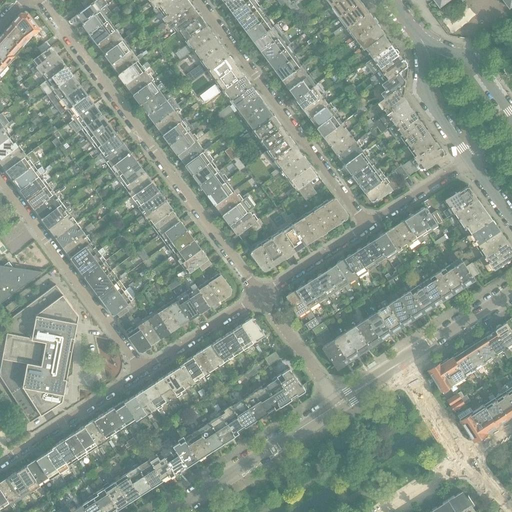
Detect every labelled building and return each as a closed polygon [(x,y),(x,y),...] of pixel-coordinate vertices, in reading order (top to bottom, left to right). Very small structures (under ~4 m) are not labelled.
[(161,11),(176,0),(154,0),(151,2),(156,8),(158,7),(161,11)] [(167,23),(191,6),(187,1),(187,0),(176,0),(161,11),(165,16),(163,18),(167,23)] [(233,11),(248,0),(228,0),(226,2),(229,5),(229,7),(231,10),(233,11)] [(240,21),(256,9),(249,0),(248,0),(233,11),(236,15),(236,17),(238,20),(240,20),(240,21)] [(340,17),(360,2),(358,0),(340,0),(332,6),(340,17)] [(511,0),(433,0),(439,7),(448,0),(502,0),(509,8),(511,6),(511,0)] [(83,23),(102,9),(96,1),(86,8),(75,16),(79,21),(80,20),(82,23),(83,22),(83,23)] [(348,28),(368,13),(364,8),(364,6),(362,3),(360,2),(340,17),(348,28)] [(180,29),(199,15),(196,10),(194,10),(191,6),(167,23),(170,28),(172,27),(176,32),(180,29)] [(90,33),(91,32),(109,19),(117,12),(115,10),(111,13),(110,11),(106,15),(102,9),(83,23),(84,23),(82,25),(86,30),(87,30),(90,33)] [(247,30),(263,19),(256,9),(240,21),(243,25),(243,27),(245,30),(247,30)] [(355,38),(376,24),(372,18),(372,17),(370,13),(368,13),(348,28),(355,38)] [(38,29),(27,15),(21,14),(14,23),(29,37),(35,42),(38,39),(32,34),(38,29)] [(213,36),(202,21),(202,19),(199,15),(180,29),(190,43),(175,53),(180,59),(195,49),(213,36)] [(116,29),(120,26),(118,23),(114,26),(109,19),(91,32),(91,33),(90,35),(94,40),(95,40),(97,43),(98,42),(116,29)] [(255,40),(270,29),(263,19),(247,30),(250,34),(250,36),(252,39),(254,39),(255,40)] [(29,37),(14,23),(13,23),(11,23),(9,26),(9,28),(5,32),(21,46),(29,37)] [(364,49),(383,35),(384,34),(380,29),(380,27),(378,24),(376,24),(355,38),(364,49)] [(336,36),(345,30),(342,26),(333,33),(336,36)] [(105,53),(106,52),(124,39),(116,29),(98,42),(99,43),(97,45),(101,50),(102,50),(105,53)] [(262,50),(278,38),(270,29),(255,40),(258,44),(257,46),(259,49),(261,49),(262,50)] [(21,46),(5,32),(3,32),(1,35),(1,37),(0,37),(0,43),(13,55),(21,46)] [(159,39),(155,32),(149,37),(153,43),(159,39)] [(371,60),(391,45),(390,44),(391,41),(389,39),(386,39),(383,35),(364,49),(371,60)] [(228,56),(217,41),(217,39),(215,37),(214,36),(213,36),(195,49),(210,69),(228,56)] [(269,59),(285,48),(278,38),(262,50),(265,54),(264,56),(267,58),(268,59),(269,59)] [(131,49),(141,43),(139,40),(133,43),(132,42),(128,45),(124,39),(106,52),(106,53),(104,55),(109,60),(110,60),(112,63),(113,63),(131,49)] [(41,54),(51,47),(47,41),(37,49),(41,54)] [(15,57),(13,55),(0,43),(0,59),(7,65),(15,57)] [(379,70),(398,56),(398,55),(399,52),(397,49),(394,49),(391,45),(371,60),(379,70)] [(32,51),(27,47),(25,50),(32,56),(34,54),(32,52),(32,51)] [(35,74),(58,56),(51,47),(41,54),(31,61),(35,66),(31,69),(32,71),(28,74),(30,77),(35,74)] [(276,69),(292,58),(285,48),(269,59),(272,63),(272,65),(274,68),(276,68),(276,69)] [(120,73),(139,59),(148,53),(146,51),(141,55),(140,53),(136,56),(131,49),(113,63),(114,63),(112,65),(116,70),(117,70),(119,73),(120,73)] [(356,57),(361,53),(360,52),(355,55),(349,59),(350,61),(356,57)] [(46,81),(65,66),(58,56),(35,74),(37,77),(40,77),(42,76),(46,81)] [(243,75),(232,61),(232,59),(230,57),(228,56),(210,69),(225,89),(243,75)] [(382,84),(405,67),(407,66),(407,65),(406,64),(406,62),(404,60),(402,59),(402,58),(401,59),(398,56),(379,70),(372,74),(376,79),(382,74),(386,80),(381,83),(382,84)] [(283,78),(299,67),(292,58),(276,69),(279,73),(279,75),(281,78),(283,78)] [(126,84),(146,69),(145,69),(152,64),(151,62),(147,65),(145,63),(143,65),(139,59),(120,73),(119,73),(118,74),(126,84)] [(53,90),(73,76),(65,66),(46,81),(53,90)] [(290,88),(306,76),(299,67),(283,78),(286,82),(286,84),(288,87),(290,88)] [(402,85),(404,83),(405,80),(404,78),(406,77),(407,69),(405,67),(382,84),(385,89),(380,92),(384,97),(379,101),(380,103),(403,86),(402,85)] [(133,94),(153,79),(146,69),(126,84),(133,94)] [(257,95),(247,81),(247,79),(245,77),(243,76),(243,75),(225,89),(239,109),(257,95)] [(60,100),(80,85),(73,76),(53,90),(60,100)] [(296,99),(313,86),(306,76),(290,88),(293,92),(293,94),(296,99)] [(141,104),(161,89),(161,90),(165,88),(162,83),(158,86),(153,79),(133,94),(141,104)] [(303,108),(321,95),(318,91),(320,89),(316,84),(313,86),(296,99),(303,108)] [(67,109),(87,95),(80,85),(60,100),(67,109)] [(405,101),(402,96),(403,95),(404,88),(403,86),(380,103),(384,109),(381,111),(384,115),(405,101)] [(148,114),(172,97),(174,95),(171,91),(165,96),(161,90),(161,89),(141,104),(148,114)] [(310,117),(328,104),(325,100),(327,98),(323,94),(321,95),(303,108),(310,117)] [(74,119),(94,104),(87,95),(67,109),(74,119)] [(254,129),(272,115),(261,101),(262,99),(260,97),(258,96),(257,95),(239,109),(252,125),(237,136),(239,139),(254,129)] [(155,124),(175,110),(184,104),(181,101),(177,104),(172,97),(148,114),(155,124)] [(392,126),(412,111),(405,101),(384,115),(392,126)] [(200,107),(197,102),(191,107),(194,111),(200,107)] [(317,127),(335,114),(332,109),(334,108),(330,103),(328,104),(310,117),(317,127)] [(82,129),(101,114),(94,104),(74,119),(82,129)] [(219,114),(217,115),(220,119),(222,117),(223,118),(233,110),(229,105),(219,113),(219,114)] [(163,134),(182,120),(175,110),(155,124),(163,134)] [(399,136),(420,121),(419,121),(420,118),(418,115),(415,115),(412,111),(392,126),(399,136)] [(324,136),(342,123),(338,118),(341,117),(337,112),(335,114),(317,127),(324,136)] [(89,138),(108,124),(101,114),(82,129),(89,138)] [(287,135),(276,121),(276,119),(275,117),(273,116),(272,115),(254,129),(269,149),(287,135)] [(37,118),(32,122),(35,126),(40,121),(37,118)] [(0,144),(12,136),(6,128),(14,122),(13,120),(4,126),(0,129),(0,144)] [(170,144),(189,130),(182,120),(163,134),(170,144)] [(331,145),(349,132),(345,128),(348,126),(344,121),(342,123),(324,136),(331,145)] [(407,147),(427,132),(427,131),(428,128),(426,126),(423,126),(420,121),(399,136),(407,147)] [(96,148),(115,133),(108,124),(89,138),(96,148)] [(194,136),(189,130),(170,144),(178,154),(197,140),(204,135),(202,131),(194,136)] [(338,155),(355,141),(352,137),(355,135),(351,131),(349,132),(331,145),(338,155)] [(414,157),(435,143),(434,142),(435,139),(433,136),(430,137),(427,132),(407,147),(414,157)] [(103,157),(123,143),(115,133),(96,148),(103,157)] [(284,169),(302,156),(291,141),(291,139),(290,137),(288,136),(287,135),(269,149),(264,152),(272,163),(277,159),(281,166),(271,173),(273,176),(284,169)] [(0,159),(19,146),(12,136),(0,144),(0,159)] [(205,151),(197,140),(178,154),(185,164),(205,151)] [(345,164),(363,151),(359,146),(361,145),(358,140),(356,142),(355,141),(338,155),(345,164)] [(425,167),(444,154),(436,142),(435,143),(414,157),(401,166),(401,165),(394,170),(395,171),(392,173),(396,179),(400,177),(402,180),(420,168),(423,168),(425,167)] [(110,167),(130,153),(123,143),(103,157),(110,167)] [(0,162),(6,170),(27,154),(20,145),(19,146),(0,159),(0,162)] [(352,173),(370,161),(366,156),(368,154),(365,149),(363,151),(345,164),(352,173)] [(193,174),(212,160),(205,151),(185,164),(193,174)] [(117,177),(137,162),(130,153),(110,167),(117,177)] [(13,180),(34,164),(27,154),(6,170),(13,180)] [(308,182),(317,175),(306,161),(306,159),(304,157),(303,156),(302,156),(284,169),(296,185),(285,193),(288,197),(299,189),(308,182)] [(359,183),(377,170),(373,165),(375,163),(372,159),(370,161),(352,173),(359,183)] [(200,184),(219,170),(212,160),(193,174),(200,184)] [(124,186),(144,172),(137,162),(117,177),(124,186)] [(20,189),(41,174),(34,164),(13,180),(20,189)] [(366,192),(384,179),(380,174),(382,173),(379,168),(377,170),(359,183),(366,192)] [(207,194),(227,180),(219,170),(200,184),(207,194)] [(132,196),(151,182),(144,172),(124,186),(132,196)] [(27,199),(48,183),(41,174),(20,189),(27,199)] [(391,189),(387,184),(390,183),(386,178),(384,179),(366,192),(372,201),(374,201),(391,189)] [(215,204),(234,190),(227,180),(207,194),(215,204)] [(139,206),(158,191),(151,182),(132,196),(139,206)] [(303,194),(312,187),(308,182),(299,189),(303,194)] [(34,209),(55,193),(48,183),(27,199),(34,209)] [(452,214),(476,198),(475,198),(472,194),(472,193),(472,192),(471,192),(471,190),(469,187),(466,186),(444,201),(452,214)] [(307,200),(316,193),(312,187),(303,194),(307,200)] [(222,215),(241,200),(234,190),(215,204),(222,215)] [(146,215),(166,201),(158,191),(139,206),(146,215)] [(41,218),(63,203),(55,193),(34,209),(41,218)] [(347,214),(334,197),(314,210),(327,230),(346,217),(347,214)] [(459,225),(483,210),(481,206),(481,205),(480,205),(480,203),(478,200),(476,200),(476,198),(452,214),(459,225)] [(230,225),(249,211),(241,200),(222,215),(230,225)] [(153,225),(172,211),(173,211),(166,201),(146,215),(153,225)] [(49,228),(70,213),(63,203),(41,218),(49,228)] [(438,225),(437,224),(431,215),(426,207),(425,208),(423,207),(415,212),(427,232),(438,225)] [(327,230),(314,210),(293,224),(305,243),(321,233),(323,234),(325,232),(326,230),(327,230)] [(468,235),(492,219),(489,215),(487,215),(487,213),(486,213),(486,214),(483,210),(459,225),(462,230),(464,229),(468,235)] [(160,234),(179,220),(177,217),(176,215),(174,213),(173,212),(172,211),(153,225),(160,234)] [(248,227),(257,221),(249,211),(230,225),(237,235),(248,227)] [(292,221),(288,216),(285,211),(283,212),(290,222),(292,221)] [(441,219),(436,211),(431,215),(437,224),(442,220),(441,219)] [(427,232),(415,212),(405,219),(417,238),(427,232)] [(56,238),(77,222),(70,213),(49,228),(56,238)] [(252,233),(264,224),(260,218),(257,221),(248,227),(252,233)] [(417,238),(405,219),(395,225),(407,245),(417,238)] [(476,245),(498,231),(496,228),(496,227),(496,226),(495,226),(495,224),(492,219),(468,235),(476,245)] [(167,244),(186,230),(184,227),(183,225),(181,222),(180,221),(179,220),(160,234),(164,240),(159,243),(162,248),(167,244)] [(63,247),(84,232),(77,222),(56,238),(63,247)] [(88,232),(99,224),(97,222),(93,225),(86,230),(88,232)] [(305,243),(293,224),(272,237),(285,257),(286,256),(288,256),(290,255),(290,253),(305,243)] [(407,245),(395,225),(385,232),(397,251),(407,245)] [(174,253),(193,239),(191,236),(190,234),(188,232),(187,231),(186,230),(167,244),(171,249),(168,252),(169,254),(167,256),(169,257),(174,253)] [(483,256),(507,241),(506,241),(506,239),(504,236),(502,236),(502,235),(501,235),(498,231),(476,245),(483,256)] [(71,257),(92,242),(84,232),(63,247),(71,257)] [(397,251),(385,232),(374,239),(375,239),(387,257),(397,251)] [(285,257),(272,237),(250,251),(263,268),(266,269),(285,257)] [(181,263),(200,249),(198,246),(197,244),(196,241),(194,240),(193,239),(174,253),(179,259),(175,262),(177,263),(172,267),(173,269),(181,263)] [(387,257),(375,239),(371,242),(369,242),(367,243),(366,245),(365,246),(377,264),(385,259),(390,267),(392,265),(387,257)] [(492,270),(511,256),(511,248),(511,249),(511,247),(510,247),(506,243),(507,242),(507,241),(483,256),(479,259),(483,266),(488,263),(492,270)] [(78,266),(98,251),(92,242),(71,257),(71,258),(78,266)] [(377,264),(365,246),(361,248),(359,248),(357,250),(356,251),(356,252),(367,270),(377,264)] [(85,276),(106,260),(102,255),(105,252),(102,248),(98,251),(78,266),(84,275),(85,276)] [(199,265),(207,259),(205,255),(204,253),(203,251),(201,250),(200,249),(181,263),(189,273),(191,271),(199,265)] [(367,270),(356,252),(351,255),(349,255),(347,256),(346,258),(357,277),(367,270)] [(357,277),(346,258),(342,261),(340,261),(337,262),(337,264),(336,264),(348,283),(357,277)] [(474,279),(472,276),(466,267),(463,262),(460,258),(450,264),(465,287),(473,282),(473,280),(474,279)] [(202,270),(211,264),(207,259),(199,265),(202,270)] [(92,285),(113,270),(106,260),(85,276),(86,277),(86,278),(88,281),(90,282),(92,285)] [(0,303),(40,274),(42,272),(13,267),(9,262),(3,266),(0,265),(0,303)] [(348,283),(336,264),(332,267),(330,267),(328,269),(327,270),(326,271),(338,289),(344,285),(347,290),(351,288),(348,283)] [(465,287),(450,264),(440,271),(454,294),(465,287)] [(472,264),(470,265),(466,267),(472,276),(478,273),(472,264)] [(99,295),(120,280),(113,270),(92,285),(93,286),(93,288),(95,290),(97,291),(99,295)] [(338,289),(326,271),(322,274),(320,273),(318,275),(317,277),(316,277),(328,295),(334,292),(336,295),(341,293),(338,289)] [(454,294),(440,271),(430,278),(445,300),(454,294)] [(231,289),(219,273),(208,280),(220,299),(221,299),(230,294),(231,289)] [(328,295),(316,277),(312,280),(310,280),(308,281),(307,283),(319,302),(328,295)] [(445,300),(430,278),(420,284),(435,307),(445,300)] [(106,304),(127,289),(120,280),(99,295),(100,296),(100,297),(102,300),(104,301),(106,304)] [(220,299),(208,280),(197,287),(210,306),(214,303),(216,303),(218,301),(219,300),(220,299)] [(319,302),(307,283),(302,286),(300,286),(298,288),(297,289),(297,290),(309,308),(319,302)] [(5,344),(0,369),(0,376),(30,423),(63,402),(71,358),(79,316),(62,293),(56,284),(10,319),(5,344)] [(435,307),(420,284),(410,290),(424,313),(427,311),(427,309),(430,310),(435,307)] [(210,306),(197,287),(195,285),(186,291),(200,312),(203,310),(205,310),(207,308),(208,307),(210,306)] [(129,302),(134,298),(136,296),(129,287),(127,289),(106,304),(107,305),(107,307),(109,309),(111,310),(113,313),(112,314),(113,314),(116,312),(129,302)] [(304,312),(309,308),(297,290),(292,292),(291,292),(288,294),(288,295),(287,296),(298,315),(304,312)] [(414,320),(425,313),(424,313),(410,290),(399,297),(414,320)] [(200,312),(186,291),(176,298),(190,319),(193,316),(195,316),(198,315),(198,313),(200,312)] [(414,320),(399,297),(388,304),(403,327),(414,320)] [(190,319),(176,298),(166,304),(180,325),(183,323),(185,323),(187,321),(188,320),(190,319)] [(403,327),(388,304),(386,300),(381,303),(383,308),(377,311),(392,334),(403,327)] [(128,312),(133,308),(129,302),(116,312),(119,317),(128,311),(128,312)] [(180,325),(166,304),(156,310),(170,332),(173,329),(175,329),(178,327),(178,326),(180,325)] [(319,323),(316,319),(309,308),(304,312),(310,321),(306,324),(309,329),(319,323)] [(170,332),(156,310),(146,317),(160,338),(164,336),(165,335),(168,334),(169,332),(170,332)] [(392,334),(377,311),(367,319),(381,341),(392,334)] [(150,345),(133,319),(131,315),(128,317),(131,321),(129,322),(132,326),(125,331),(139,350),(142,350),(150,345)] [(160,338),(146,317),(140,321),(138,317),(133,319),(150,345),(150,344),(154,342),(155,342),(158,340),(159,339),(160,338)] [(265,335),(256,322),(252,317),(242,324),(254,343),(255,345),(260,342),(258,340),(265,335)] [(381,341),(367,319),(356,326),(370,348),(381,341)] [(511,330),(506,322),(501,325),(499,325),(496,327),(496,328),(495,329),(508,347),(511,344),(511,330)] [(332,335),(324,323),(313,329),(316,335),(323,331),(327,338),(332,335)] [(254,343),(242,324),(232,331),(244,349),(245,351),(250,348),(249,346),(254,343)] [(370,348),(356,326),(345,333),(360,355),(370,348)] [(511,353),(508,347),(495,329),(491,332),(489,331),(486,333),(485,335),(485,336),(497,354),(503,351),(508,358),(511,355),(511,353)] [(244,349),(232,331),(222,337),(234,355),(235,357),(240,354),(239,352),(244,349)] [(360,355),(345,333),(335,339),(349,361),(348,361),(349,362),(360,355)] [(497,354),(485,336),(480,339),(478,338),(475,340),(475,342),(486,361),(492,357),(495,362),(497,361),(499,364),(502,362),(497,354)] [(234,355),(222,337),(212,343),(224,362),(226,364),(230,360),(229,359),(234,355)] [(349,361),(335,339),(322,347),(330,358),(330,357),(337,368),(339,367),(341,367),(343,366),(343,364),(348,361),(349,361)] [(486,361),(475,342),(469,346),(467,345),(464,347),(464,349),(463,349),(476,368),(483,363),(488,371),(492,369),(486,361)] [(224,362),(212,343),(202,350),(214,368),(216,370),(221,367),(219,365),(224,362)] [(476,368),(463,349),(459,352),(457,352),(454,354),(453,356),(465,375),(471,371),(473,371),(478,378),(481,376),(476,368)] [(214,368),(202,350),(192,356),(205,375),(206,376),(211,373),(209,372),(214,368)] [(271,365),(279,359),(275,353),(265,359),(274,372),(276,370),(271,365)] [(205,375),(192,356),(182,362),(183,363),(197,384),(196,382),(201,380),(200,378),(205,375)] [(465,375),(453,356),(449,359),(448,359),(447,358),(443,361),(443,362),(441,363),(441,362),(441,363),(455,384),(460,381),(459,379),(465,375)] [(197,384),(183,363),(180,365),(180,366),(174,370),(180,380),(186,389),(191,385),(192,387),(197,384)] [(262,369),(258,363),(254,365),(258,372),(262,369)] [(455,384),(441,363),(428,370),(441,391),(448,386),(449,388),(455,384)] [(305,389),(289,368),(278,377),(292,399),(305,391),(305,389)] [(186,389),(180,380),(174,370),(164,377),(176,395),(177,397),(182,394),(181,392),(186,389)] [(176,395),(164,377),(154,383),(166,401),(167,403),(172,400),(171,398),(176,395)] [(292,399),(278,377),(272,380),(273,381),(267,385),(280,406),(281,406),(292,399)] [(166,401),(154,383),(144,389),(156,408),(158,410),(163,406),(161,404),(166,401)] [(280,406),(267,385),(266,383),(254,391),(268,412),(275,408),(276,409),(280,406)] [(511,399),(507,392),(505,389),(503,386),(501,388),(502,390),(499,391),(502,395),(496,399),(508,418),(509,418),(511,418),(511,417),(511,399)] [(151,411),(156,408),(144,389),(134,395),(146,414),(149,418),(151,417),(150,415),(153,413),(151,411)] [(206,397),(201,390),(198,392),(203,400),(206,397)] [(268,412),(254,391),(248,395),(247,393),(242,397),(243,398),(257,420),(268,412)] [(451,405),(464,396),(461,392),(448,401),(451,405)] [(508,418),(496,399),(491,392),(489,394),(491,397),(490,397),(493,401),(485,406),(496,425),(497,425),(498,425),(500,425),(503,423),(503,421),(508,418)] [(146,414),(134,395),(128,400),(127,399),(124,401),(137,421),(138,422),(143,419),(142,417),(146,414)] [(454,411),(468,402),(464,396),(451,405),(454,411)] [(257,420),(243,398),(237,402),(236,400),(231,404),(231,405),(245,427),(257,420)] [(137,421),(124,401),(124,400),(114,407),(126,425),(127,427),(132,424),(132,425),(137,421)] [(182,405),(186,411),(186,410),(190,408),(187,402),(182,405)] [(245,427),(231,405),(220,413),(235,435),(239,432),(238,431),(245,427)] [(496,425),(485,406),(475,413),(486,432),(487,431),(487,432),(489,432),(493,430),(493,428),(493,427),(496,425)] [(126,425),(114,407),(104,413),(116,431),(117,434),(122,430),(121,428),(126,425)] [(486,432),(475,413),(474,413),(474,412),(473,413),(470,408),(465,411),(468,416),(461,421),(474,441),(486,432)] [(116,431),(104,413),(94,419),(108,440),(112,437),(111,435),(116,431)] [(235,435),(220,413),(215,416),(216,418),(210,422),(223,443),(235,436),(235,435)] [(159,428),(151,417),(149,418),(156,430),(159,428)] [(108,440),(94,419),(84,426),(98,447),(108,440)] [(223,443),(210,422),(204,426),(203,424),(198,427),(199,429),(198,429),(212,450),(223,443)] [(98,447),(84,426),(75,432),(88,453),(98,447)] [(212,450),(198,429),(191,434),(192,434),(185,438),(198,459),(212,450)] [(88,453),(75,432),(65,438),(78,460),(88,453)] [(198,459),(185,438),(183,436),(178,440),(179,441),(173,445),(187,467),(198,459)] [(78,460),(65,438),(55,445),(69,466),(78,460)] [(70,467),(69,466),(55,445),(52,447),(53,448),(46,452),(60,474),(70,467)] [(187,467),(173,445),(167,449),(166,447),(160,451),(175,474),(187,467)] [(175,474),(160,451),(149,458),(163,480),(170,475),(171,476),(175,474)] [(60,474),(46,452),(36,459),(50,480),(60,474)] [(163,480),(149,458),(148,457),(143,460),(144,462),(138,466),(151,487),(163,480)] [(50,480),(36,459),(27,465),(40,486),(50,480)] [(151,487),(138,466),(136,464),(131,467),(132,470),(127,473),(140,495),(151,487)] [(40,486),(27,465),(17,471),(31,492),(40,486)] [(31,492),(17,471),(7,478),(20,499),(25,506),(27,505),(25,501),(28,499),(25,496),(31,492)] [(140,495),(127,473),(120,478),(119,476),(114,479),(115,481),(129,502),(140,495)] [(20,499),(7,478),(0,482),(0,488),(11,505),(20,499)] [(129,502),(115,481),(109,485),(108,483),(102,486),(103,488),(117,509),(129,502)] [(11,505),(0,488),(0,509),(0,510),(1,511),(11,505)] [(113,511),(117,509),(103,488),(96,492),(93,495),(103,511),(113,511)] [(475,511),(471,506),(469,507),(463,499),(466,497),(462,491),(454,496),(442,503),(443,504),(436,508),(438,511),(475,511)] [(103,511),(93,495),(87,498),(88,500),(83,504),(87,511),(103,511)] [(87,511),(83,504),(76,508),(73,503),(69,506),(67,507),(71,511),(70,511),(87,511)]
